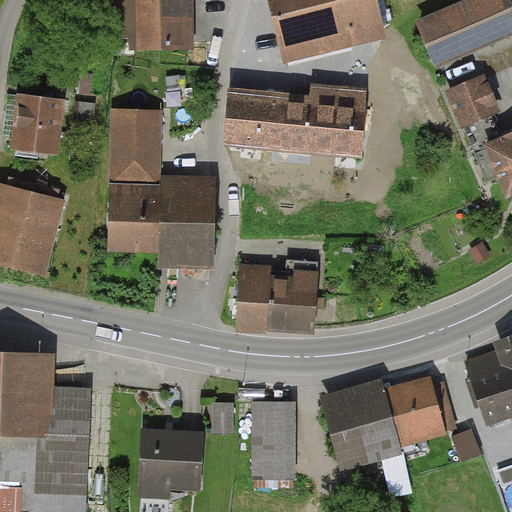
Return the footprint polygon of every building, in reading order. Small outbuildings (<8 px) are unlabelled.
[(191,53),(190,0),(104,0),(105,32),(135,31),(136,54),(191,53)] [(380,39),(370,0),(264,0),(279,62),(380,39)] [(511,34),(511,14),(506,0),(473,0),(415,24),(433,67),(511,34)] [(497,114),(482,76),(444,92),(459,130),(497,114)] [(219,146),(359,161),(367,94),(307,87),(305,99),(225,90),(219,146)] [(56,156),(62,101),(17,96),(11,151),(56,156)] [(160,113),(111,113),(109,255),(155,255),(155,269),(208,270),(209,178),(159,177),(160,113)] [(511,197),(511,132),(483,144),(506,200),(511,197)] [(0,269),(45,280),(64,203),(0,186),(0,269)] [(313,276),(238,273),(235,329),(310,333),(313,276)] [(511,344),(460,364),(485,429),(511,418),(511,344)] [(0,511),(20,511),(20,508),(31,509),(30,511),(84,511),(87,391),(53,391),(54,358),(0,356),(0,511)] [(441,428),(427,379),(324,408),(337,457),(441,428)] [(293,484),(293,403),(253,403),(254,484),(293,484)] [(234,433),(233,404),(213,404),(213,433),(234,433)] [(201,437),(145,433),(141,497),(169,498),(170,486),(198,487),(201,437)]
